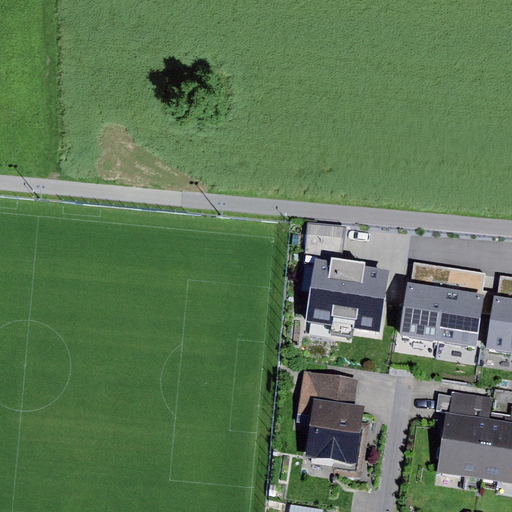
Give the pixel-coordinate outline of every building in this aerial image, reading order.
[(381,316),(386,279),(364,276),(365,270),(325,264),(325,270),(317,269),(312,306),(381,316)] [(445,297),(410,292),(403,338),(439,344),(445,297)] [(481,302),(445,297),(439,344),(475,349),(481,302)] [(511,306),(497,305),(490,351),(511,354),(511,306)] [(355,406),(359,381),(314,374),(310,399),(313,400),(355,406)] [(451,397),(439,395),(437,412),(447,413),(438,473),(485,480),(494,420),(490,419),(493,399),(452,393),(451,397)] [(355,406),(313,400),(305,457),(357,465),(365,407),(355,406)] [(485,480),(511,483),(511,411),(510,423),(494,420),(485,480)]
